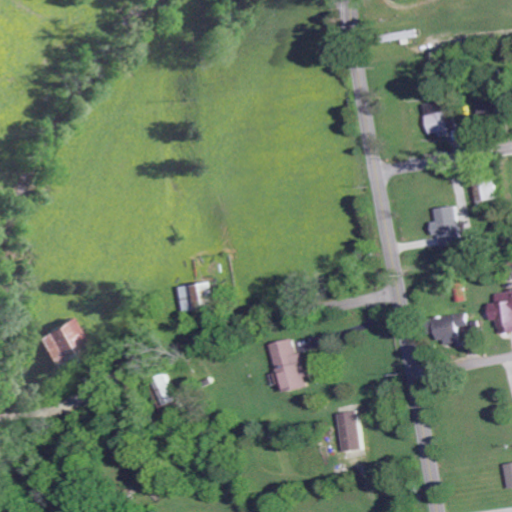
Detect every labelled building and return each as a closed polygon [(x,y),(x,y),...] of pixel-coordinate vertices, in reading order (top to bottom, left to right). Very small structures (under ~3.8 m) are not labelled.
[(483,121),(509,119),(508,100),(482,102),(483,121)] [(433,137),(458,132),(454,112),(447,113),(445,101),(427,105),(433,137)] [(481,208),(498,206),(497,176),(479,177),(481,208)] [(444,248),(465,245),(459,206),(438,209),(440,222),(435,223),(437,236),(443,235),(444,248)] [(185,311),(218,307),(215,282),(182,286),(185,311)] [(501,333),(511,332),(511,292),(498,294),(499,302),(492,303),(494,320),(500,320),(501,333)] [(440,340),(448,338),(448,344),(462,342),(460,327),(470,325),(468,313),(437,318),(440,340)] [(35,338),(54,372),(90,352),(72,318),(35,338)] [(273,344),(284,393),(308,387),(305,377),(308,377),(302,352),(297,354),(293,339),(273,344)] [(155,380),(168,408),(179,403),(166,374),(155,380)] [(361,449),(357,411),(339,412),(342,451),(361,449)]
